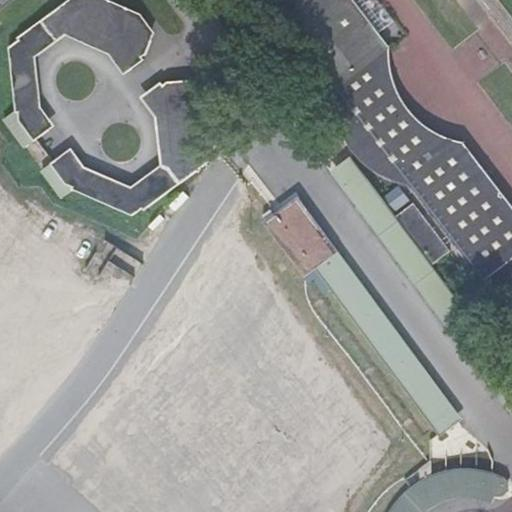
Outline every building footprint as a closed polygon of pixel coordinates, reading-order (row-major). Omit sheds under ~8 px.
[(0,0),(0,8),(10,0),(0,0)] [(110,0),(69,0),(27,30),(4,88),(19,108),(2,119),(24,150),(57,126),(41,103),(49,83),(38,68),(47,62),(52,48),(67,37),(110,54),(124,74),(144,60),(155,31),(142,12),(110,0)] [(346,146),(351,154),(357,162),(364,168),(371,173),(379,179),(388,183),(397,186),(405,188),(479,283),(511,324),(511,263),(511,262),(511,213),(463,147),(453,145),(443,141),(433,137),(425,131),(417,124),(410,116),(404,108),(398,98),(394,88),(391,77),(389,66),(390,59),(390,51),(352,0),(265,0),(333,91),(333,99),(333,107),(334,115),(335,122),(338,130),(342,139),(346,146)] [(71,191),(138,215),(209,163),(214,149),(197,127),(203,110),(183,81),(170,77),(140,99),(157,121),(152,135),(163,150),(156,169),(133,186),(87,170),(71,148),(40,170),(61,199),(71,191)] [(336,169),(511,405),(511,374),(350,159),(336,169)] [(511,405),(336,169),(331,173),(511,414),(511,405)] [(291,203),(456,424),(462,420),(298,198),(291,203)] [(0,200),(0,229),(14,218),(0,200)] [(274,216),(267,221),(265,223),(305,276),(316,268),(441,436),(456,424),(291,203),(274,216)] [(263,216),(267,221),(274,216),(270,211),(263,216)] [(0,237),(0,262),(15,281),(27,271),(0,237)] [(428,511),(435,508),(441,503),(448,500),(456,498),(464,497),(472,497),(479,498),(487,500),(494,503),(498,497),(501,497),(508,492),(510,488),(509,482),(505,477),(495,474),(485,471),(475,470),(465,470),(454,471),(443,473),(433,477),(423,482),(414,488),(406,495),(399,503),(393,511),(392,511),(428,511)]
